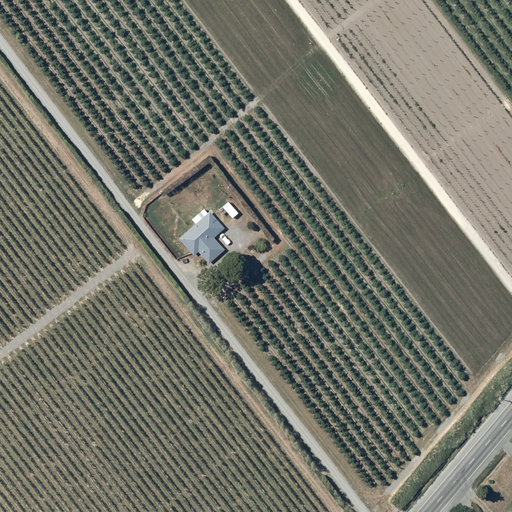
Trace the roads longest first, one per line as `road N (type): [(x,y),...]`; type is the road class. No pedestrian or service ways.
road 1 (unknown): [(367,511),(0,33)]
road 2 (unknown): [(511,278),(296,0)]
road 3 (tertiary): [(430,511),(511,415)]
